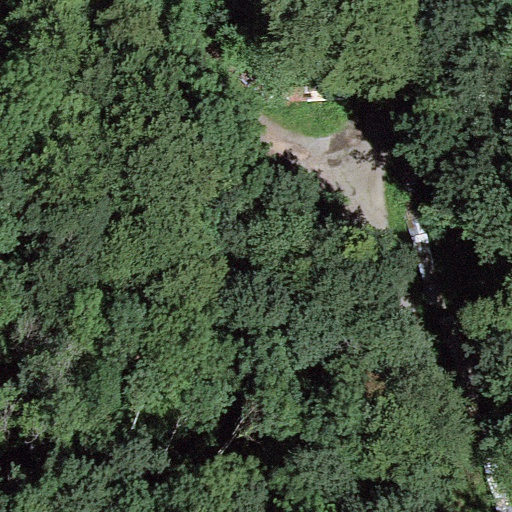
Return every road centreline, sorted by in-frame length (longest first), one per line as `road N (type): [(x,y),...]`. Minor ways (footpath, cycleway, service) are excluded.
road 1 (track): [(431,511),(367,160),(267,134),(141,0)]
road 2 (track): [(388,0),(364,125),(367,160)]
